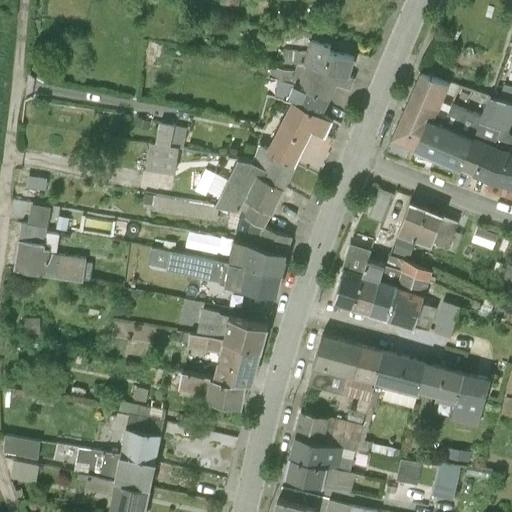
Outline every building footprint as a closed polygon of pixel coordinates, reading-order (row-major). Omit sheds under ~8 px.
[(303,58),(307,60),(348,72),(348,70),(354,53),(329,45),(330,40),(309,36),(306,47),(303,58)] [(146,59),(155,60),(158,40),(147,39),(146,59)] [(297,58),(303,58),(306,47),(279,44),(278,50),(282,51),(282,57),(297,58)] [(303,58),(297,58),(295,66),(271,61),(268,71),(292,76),(292,78),(298,80),(307,60),(303,58)] [(307,60),(298,80),(329,96),(337,79),(349,85),(354,73),(348,70),(348,72),(307,60)] [(428,109),(434,111),(449,77),(421,66),(393,131),(416,141),(428,109)] [(511,89),(511,75),(505,74),(503,87),(511,89)] [(291,95),(322,110),(329,96),(298,80),(292,78),(290,94),(291,95)] [(444,116),(471,128),(480,112),(481,109),(458,99),(466,81),(459,79),(444,116)] [(471,128),(485,134),(493,138),(500,119),(503,112),(509,115),(511,115),(511,112),(511,95),(491,89),(481,109),(480,112),(471,128)] [(266,144),(276,150),(295,159),(312,125),(325,131),(333,116),(322,110),(291,95),(267,143),(266,144)] [(428,109),(416,141),(460,161),(473,166),(485,134),(471,128),(444,116),(434,111),(428,109)] [(138,112),(135,121),(146,124),(149,116),(138,112)] [(500,119),(493,138),(501,141),(509,115),(503,112),(500,119)] [(151,138),(179,141),(183,142),(187,123),(175,120),(159,117),(159,122),(152,121),(149,137),(150,138),(151,138)] [(485,134),(473,166),(491,174),(511,178),(511,143),(503,141),(501,141),(493,138),(485,134)] [(151,138),(150,138),(146,164),(175,168),(179,141),(151,138)] [(253,156),(269,164),(276,150),(266,144),(267,143),(259,139),(253,156)] [(269,164),(265,171),(285,181),(295,159),(276,150),(269,164)] [(215,199),(219,200),(239,204),(240,203),(246,207),(252,196),(245,192),(257,168),(265,171),(269,164),(253,156),(238,153),(215,199)] [(245,192),(252,196),(272,206),(285,181),(265,171),(257,168),(245,192)] [(379,182),(368,211),(381,216),(392,187),(379,182)] [(219,200),(215,199),(154,189),(152,205),(216,216),(219,200)] [(252,196),(246,207),(245,210),(252,214),(262,219),(264,220),(272,206),(252,196)] [(433,235),(443,208),(426,202),(410,196),(397,227),(431,240),(433,235)] [(27,218),(47,222),(52,200),(30,197),(27,218)] [(443,208),(433,235),(449,241),(453,230),(456,231),(461,217),(458,215),(458,214),(443,208)] [(247,236),(257,239),(262,219),(252,214),(247,236)] [(50,244),(46,269),(83,275),(84,267),(91,269),(93,257),(86,256),(86,253),(56,248),(59,228),(46,226),(47,222),(21,217),(19,235),(45,238),(44,243),(50,244)] [(257,239),(271,242),(285,246),(291,230),(264,220),(262,219),(257,239)] [(242,252),(243,246),(247,236),(233,233),(230,251),(242,252)] [(45,238),(19,235),(14,264),(46,269),(50,244),(44,243),(45,238)] [(243,246),(268,253),(271,242),(257,239),(247,236),(243,246)] [(344,261),(363,267),(367,252),(369,253),(372,243),(351,236),(343,261),(344,261)] [(245,259),(229,256),(171,246),(141,240),(130,238),(127,253),(138,255),(138,254),(157,257),(169,259),(168,264),(187,268),(185,278),(203,282),(205,271),(242,277),(245,259)] [(268,253),(283,260),(285,246),(271,242),(268,253)] [(230,251),(229,256),(245,259),(282,266),(283,260),(268,253),(243,246),(242,252),(230,251)] [(384,257),(380,272),(398,277),(402,263),(400,263),(404,253),(390,248),(388,247),(384,257)] [(363,267),(352,301),(370,306),(380,272),(384,257),(369,253),(367,252),(363,267)] [(398,277),(397,278),(424,287),(432,265),(404,253),(400,263),(402,263),(398,277)] [(245,259),(242,277),(241,281),(276,289),(282,266),(245,259)] [(363,267),(344,261),(334,296),(352,301),(363,267)] [(380,272),(370,306),(388,312),(397,278),(398,277),(380,272)] [(397,278),(388,312),(414,319),(424,287),(397,278)] [(424,287),(414,319),(429,324),(437,300),(432,298),(435,290),(424,287)] [(475,296),(473,301),(480,304),(479,307),(489,311),(492,301),(495,291),(486,288),(482,298),(475,296)] [(443,294),(434,325),(450,330),(459,299),(443,294)] [(497,296),(493,309),(499,312),(504,298),(497,296)] [(208,330),(224,331),(229,309),(220,307),(220,306),(202,302),(196,328),(208,330)] [(224,331),(223,333),(260,343),(267,319),(229,309),(224,331)] [(39,311),(24,312),(24,328),(39,328),(39,311)] [(208,330),(196,328),(190,326),(188,341),(206,344),(206,343),(220,344),(223,333),(224,331),(208,330)] [(313,359),(347,368),(354,370),(362,337),(323,327),(313,359)] [(223,333),(220,344),(213,370),(246,376),(251,377),(260,343),(223,333)] [(362,337),(354,370),(374,375),(382,343),(362,337)] [(374,375),(375,375),(385,378),(417,387),(418,382),(427,355),(407,349),(382,343),(374,375)] [(427,355),(418,382),(455,392),(450,413),(477,420),(490,371),(464,364),(427,355)] [(347,368),(313,359),(308,376),(342,385),(347,368)] [(145,360),(143,377),(161,380),(164,362),(145,360)] [(206,388),(210,369),(183,364),(172,362),(168,362),(166,372),(171,373),(171,372),(181,374),(179,383),(206,388)] [(347,368),(342,385),(342,387),(360,392),(356,403),(350,402),(347,413),(363,417),(371,394),(373,383),(375,375),(374,375),(354,370),(347,368)] [(210,369),(206,388),(205,391),(241,399),(246,376),(213,370),(210,369)] [(417,387),(385,378),(382,392),(413,400),(417,387)] [(363,417),(355,442),(371,446),(373,435),(364,433),(367,424),(379,385),(373,383),(371,394),(363,417)] [(151,401),(163,402),(164,396),(163,396),(164,387),(153,385),(151,401)] [(38,392),(37,398),(53,401),(54,394),(38,392)] [(129,406),(164,413),(166,403),(163,402),(151,401),(120,395),(118,405),(129,407),(129,406)] [(295,427),(324,434),(329,411),(301,404),(295,427)] [(129,407),(118,405),(117,410),(114,409),(111,422),(125,425),(126,420),(160,427),(164,413),(129,406),(129,407)] [(324,434),(344,439),(355,442),(363,417),(347,413),(330,409),(329,411),(324,434)] [(126,420),(125,425),(121,447),(156,454),(161,427),(160,427),(126,420)] [(324,434),(295,427),(291,448),(285,468),(322,478),(322,477),(327,458),(339,460),(344,439),(324,434)] [(114,472),(119,447),(106,444),(79,440),(41,435),(5,429),(3,447),(39,453),(39,450),(55,452),(57,444),(77,447),(76,454),(91,457),(89,468),(114,472)] [(373,435),(371,446),(401,452),(400,442),(373,435)] [(344,439),(339,460),(350,464),(355,442),(344,439)] [(446,454),(460,458),(467,459),(481,461),(483,451),(471,448),(471,446),(448,441),(448,444),(446,454)] [(119,447),(114,472),(115,472),(151,480),(157,454),(156,454),(121,447),(119,447)] [(422,456),(401,452),(396,473),(417,478),(422,456)] [(460,458),(446,454),(437,453),(430,487),(421,485),(418,498),(427,499),(429,488),(435,490),(453,493),(460,458)] [(14,454),(11,471),(36,476),(39,458),(14,454)] [(327,458),(322,477),(351,484),(356,466),(350,464),(339,460),(327,458)] [(481,461),(467,459),(465,467),(492,472),(494,463),(481,461)] [(114,472),(89,468),(79,466),(77,471),(87,473),(86,481),(113,487),(115,472),(114,472)] [(115,472),(113,487),(108,511),(143,511),(151,480),(115,472)] [(272,511),(313,511),(316,503),(277,493),(272,511)] [(334,511),(377,511),(379,504),(351,498),(329,493),(325,507),(335,510),(334,511)] [(34,503),(30,511),(32,511),(38,511),(41,506),(34,503)]
